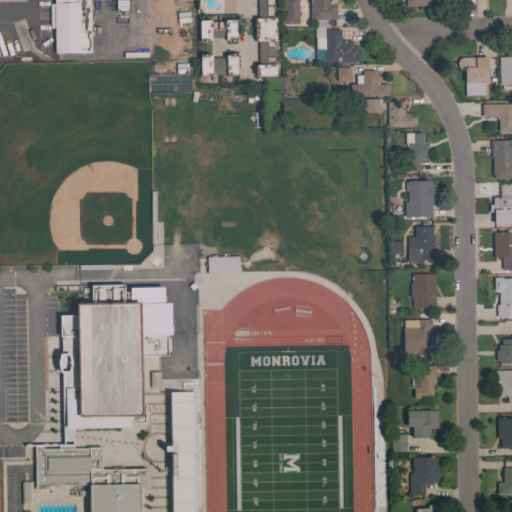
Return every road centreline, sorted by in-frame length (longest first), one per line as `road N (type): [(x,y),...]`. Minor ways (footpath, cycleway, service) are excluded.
road 1 (residential): [(361,0),(447,114),(459,151),(463,511)]
road 2 (residential): [(380,29),(511,26)]
